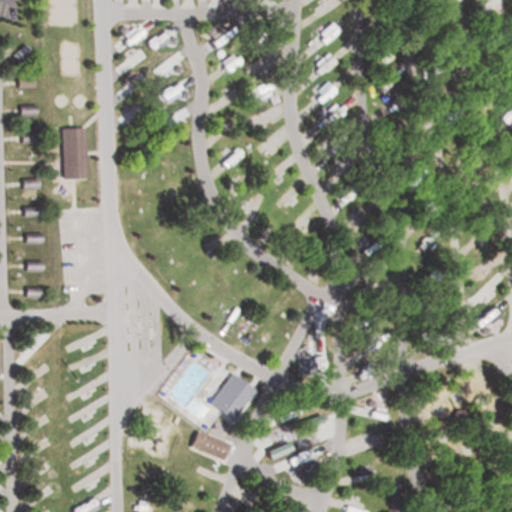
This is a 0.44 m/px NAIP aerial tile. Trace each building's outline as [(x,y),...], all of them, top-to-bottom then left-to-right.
[(6,52),(18,42),(26,49),(15,60),(6,52)] [(11,85),(27,85),(27,75),(10,75),(11,85)] [(13,113),(31,113),(30,104),(12,104),(13,113)] [(58,129),(66,128),(81,128),(81,131),(82,155),(83,178),(73,178),(69,178),(60,179),(59,165),(58,129)] [(15,140),(31,140),(31,132),(14,131),(15,140)] [(16,187),(33,186),(32,177),(15,177),(16,187)] [(16,207),(32,205),(32,213),(17,215),(16,207)] [(18,241),(35,242),(35,232),(18,232),(18,241)] [(20,268),(35,268),(36,260),(19,259),(20,268)] [(19,285),(33,286),(33,295),(19,295),(19,285)] [(230,369),(252,382),(233,411),(209,397),(230,369)] [(195,431),(227,444),(223,454),(220,461),(187,447),(189,439),(195,431)] [(480,478),(494,475),(491,467),(477,471),(480,478)] [(450,481),(465,484),(467,474),(453,470),(450,481)] [(389,490),(384,507),(395,511),(400,493),(389,490)] [(484,503),(498,499),(494,491),(481,495),(484,503)]
